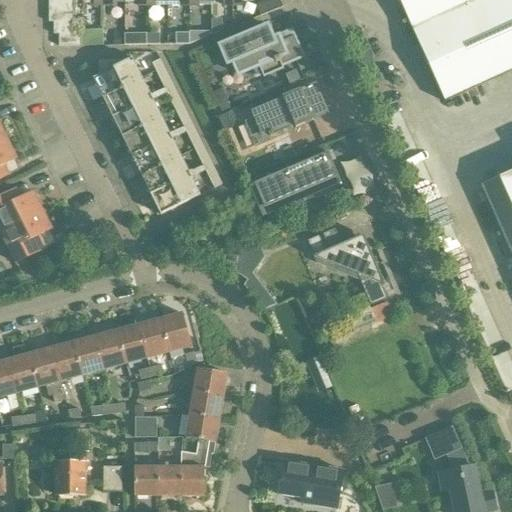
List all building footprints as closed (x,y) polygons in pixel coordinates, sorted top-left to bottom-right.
[(47,0),(48,10),(72,10),(71,0),(47,0)] [(278,0),(269,0),(255,6),(259,17),(282,8),(278,0)] [(511,0),(397,0),(444,102),(511,71),(511,0)] [(72,10),(48,10),(48,23),(53,23),(53,22),(72,22),(72,21),(72,10)] [(72,21),(72,22),(53,22),(53,23),(53,35),(58,35),(58,34),(80,34),(80,21),(72,21)] [(221,21),(212,21),(212,27),(212,35),(222,31),(221,21)] [(232,62),(237,75),(252,69),(255,77),(261,74),(262,78),(283,69),(281,66),(301,57),(293,37),(275,45),(267,26),(219,46),(227,65),(232,62)] [(188,33),(188,35),(188,45),(210,36),(210,32),(188,33)] [(58,34),(58,35),(58,47),(80,47),(80,34),(58,34)] [(145,46),(145,35),(132,35),(132,46),(145,46)] [(145,46),(158,45),(158,35),(145,35),(145,46)] [(175,45),(178,45),(188,45),(188,35),(175,35),(175,45)] [(98,76),(131,59),(130,56),(110,56),(110,61),(98,61),(98,76)] [(101,98),(141,79),(140,76),(135,66),(131,59),(98,76),(92,79),(95,86),(100,96),(101,98)] [(155,72),(163,68),(159,60),(151,64),(155,72)] [(159,79),(167,75),(163,68),(155,72),(159,79)] [(159,79),(164,89),(172,85),(167,75),(159,79)] [(111,118),(151,98),(149,96),(145,86),(141,79),(101,98),(105,106),(110,116),(111,118)] [(164,89),(169,99),(177,95),(172,85),(164,89)] [(311,119),(325,113),(317,93),(303,99),(300,92),(299,90),(281,97),(282,100),(253,113),(255,119),(246,123),(255,145),(286,132),(285,128),(293,125),(294,129),(312,121),(311,119)] [(169,99),(174,109),(181,105),(177,95),(169,99)] [(121,137),(160,118),(159,116),(154,106),(151,98),(111,118),(115,126),(120,136),(121,137)] [(226,99),(217,103),(221,113),(230,109),(226,99)] [(174,109),(179,119),(186,115),(181,105),(174,109)] [(179,119),(183,129),(191,125),(186,115),(179,119)] [(130,157),(170,137),(169,136),(164,126),(160,118),(121,137),(125,145),(130,155),(130,157)] [(183,129),(188,139),(196,135),(191,125),(183,129)] [(188,139),(193,149),(201,145),(196,135),(188,139)] [(140,176),(180,157),(179,156),(174,146),(170,137),(130,157),(135,165),(140,175),(140,176)] [(7,141),(0,144),(0,179),(19,170),(14,160),(16,159),(7,141)] [(193,149),(198,159),(206,155),(201,145),(193,149)] [(337,177),(327,153),(253,184),(263,209),(337,177)] [(198,159),(203,168),(211,165),(206,155),(198,159)] [(150,196),(189,176),(184,166),(180,157),(140,176),(145,185),(149,195),(150,196)] [(203,168),(208,178),(216,175),(211,165),(203,168)] [(511,172),(480,186),(511,257),(511,172)] [(208,178),(213,189),(221,185),(216,175),(208,178)] [(159,215),(199,196),(194,186),(189,176),(150,196),(154,205),(159,215)] [(0,231),(42,211),(33,193),(31,194),(26,184),(0,197),(0,231)] [(42,211),(0,231),(0,233),(15,264),(55,244),(48,230),(51,229),(42,211)] [(341,245),(334,229),(307,241),(313,258),(329,251),(332,260),(331,264),(361,276),(368,294),(381,288),(373,269),(374,268),(375,269),(376,268),(365,243),(361,244),(358,237),(341,245)] [(238,247),(234,272),(247,281),(253,274),(265,258),(257,239),(238,247)] [(277,306),(261,284),(248,294),(262,312),(277,306)] [(182,314),(159,320),(168,352),(190,346),(182,314)] [(159,320),(138,326),(146,358),(168,352),(159,320)] [(138,326),(116,332),(124,363),(146,358),(138,326)] [(116,332),(94,338),(103,369),(119,365),(124,363),(116,332)] [(94,338),(72,343),(81,375),(103,369),(94,338)] [(72,343),(51,349),(59,381),(60,381),(81,375),(72,343)] [(51,349),(29,355),(37,387),(45,385),(48,397),(52,396),(54,404),(66,400),(60,381),(59,381),(51,349)] [(196,364),(193,353),(184,355),(188,367),(196,364)] [(29,355),(7,361),(16,393),(37,387),(29,355)] [(324,368),(319,357),(306,362),(311,374),(324,368)] [(7,361),(0,362),(0,396),(16,393),(7,361)] [(161,366),(150,369),(152,377),(163,374),(161,366)] [(140,380),(152,377),(150,369),(138,372),(140,380)] [(196,370),(192,393),(222,398),(226,375),(196,370)] [(149,382),(137,385),(139,393),(151,390),(149,382)] [(204,419),(217,421),(222,398),(192,393),(188,416),(204,419)] [(125,405),(113,406),(114,414),(126,413),(125,405)] [(114,414),(113,406),(105,407),(90,409),(91,417),(103,416),(106,415),(114,414)] [(135,419),(143,419),(143,407),(135,407),(135,419)] [(80,410),(68,412),(69,420),(81,418),(80,410)] [(34,416),(22,418),(23,426),(35,424),(34,416)] [(198,441),(213,444),(217,421),(204,419),(188,416),(184,439),(198,441)] [(11,427),(21,426),(23,426),(22,418),(10,419),(11,427)] [(143,419),(135,419),(135,439),(142,440),(143,419)] [(452,428),(425,440),(434,461),(446,456),(450,454),(457,472),(453,473),(440,475),(443,492),(451,490),(455,511),(490,511),(495,511),(491,491),(479,494),(478,494),(473,467),(468,467),(461,450),(452,428)] [(88,452),(88,439),(74,439),(74,452),(72,452),(72,463),(58,463),(58,467),(56,470),(56,474),(57,477),(57,497),(83,497),(83,480),(85,480),(85,475),(83,475),(84,457),(84,452),(88,452)] [(157,440),(157,448),(157,452),(169,452),(169,439),(157,440)] [(105,441),(105,471),(121,471),(121,441),(105,441)] [(213,444),(198,441),(195,457),(181,454),(181,458),(181,469),(180,498),(205,498),(204,469),(206,458),(206,455),(211,456),(213,444)] [(146,444),(146,445),(134,445),(134,452),(156,452),(156,444),(146,444)] [(336,510),(342,472),(283,462),(278,495),(301,499),(300,504),(336,510)] [(157,498),(157,468),(134,468),(134,498),(157,498)] [(180,498),(181,469),(157,468),(157,498),(180,498)] [(392,485),(375,489),(383,511),(397,507),(392,485)]
